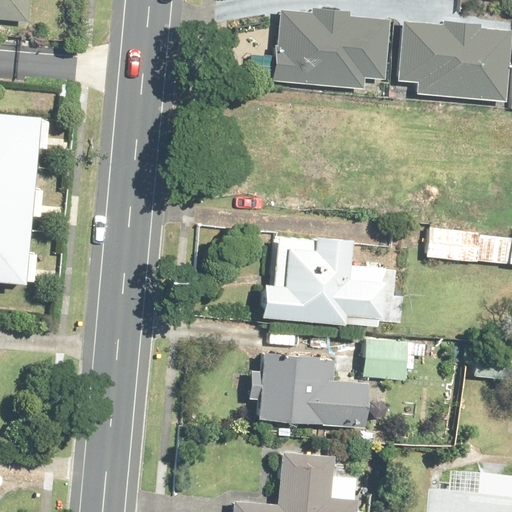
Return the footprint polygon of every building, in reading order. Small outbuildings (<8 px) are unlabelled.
[(0,0),(0,18),(22,20),(23,0),(0,0)] [(376,80),(383,18),(270,6),(262,83),(355,92),(357,78),(376,80)] [(507,26),(395,16),(390,77),(408,78),(407,95),(501,103),(507,26)] [(277,120),(271,120),(266,184),(359,192),(357,212),(384,214),(386,193),(379,193),(380,186),(397,187),(402,134),(346,130),(347,113),(278,108),(277,120)] [(21,112),(0,110),(0,283),(6,284),(21,112)] [(511,161),(496,159),(493,182),(430,174),(424,220),(511,231),(511,161)] [(511,236),(421,226),(417,256),(511,267),(511,236)] [(264,283),(251,282),(249,317),(401,326),(402,298),(393,297),(395,269),(339,266),(341,237),(266,233),(264,283)] [(401,341),(357,337),(354,377),(398,380),(401,341)] [(241,397),(248,398),(247,420),(355,428),(358,381),(325,379),(327,355),(252,350),(250,371),(243,370),(241,397)] [(511,377),(511,351),(468,350),(467,376),(511,377)] [(266,505),(222,501),(221,511),(348,511),(349,500),(322,497),(326,455),(271,450),(266,505)] [(440,491),(434,490),(431,511),(511,511),(511,482),(441,476),(440,491)]
